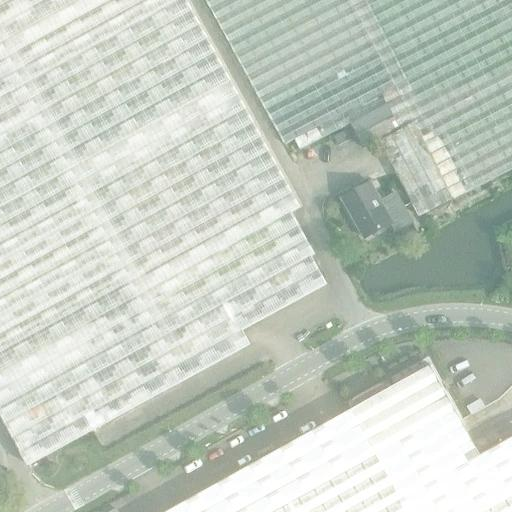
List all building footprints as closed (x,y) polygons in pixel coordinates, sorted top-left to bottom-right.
[(0,0),(0,415),(18,448),(27,466),(93,430),(250,345),(242,331),(326,284),(312,257),(314,256),(292,213),(300,208),(299,207),(230,80),(186,0),(0,0)] [(511,0),(204,0),(235,57),(290,158),(351,126),(401,100),(454,200),(455,202),(511,172),(511,0)] [(351,126),(364,151),(379,143),(418,220),(454,200),(401,100),(351,126)] [(339,147),(351,141),(346,132),(335,138),(339,147)] [(411,224),(403,210),(396,196),(381,204),(371,185),(342,200),(364,241),(394,225),(397,231),(411,224)] [(431,366),(245,469),(168,511),(511,511),(511,437),(481,455),(431,366)]
